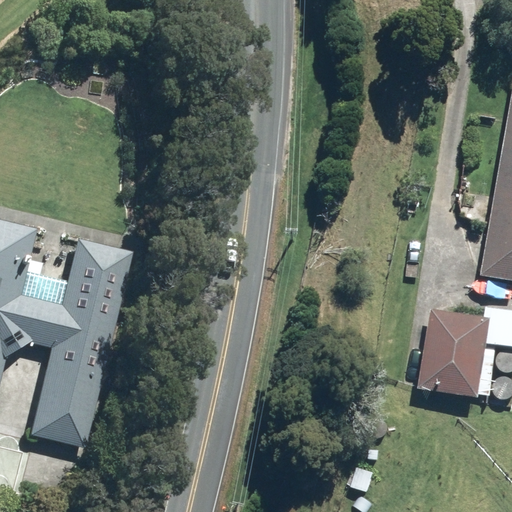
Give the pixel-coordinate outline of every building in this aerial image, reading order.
[(511,115),(484,277),(511,281),(511,115)] [(0,225),(0,387),(8,355),(32,342),(57,349),(36,432),(84,444),(133,255),(82,241),(64,311),(17,299),(34,234),(0,225)] [(487,319),(433,312),(423,392),(482,399),(489,346),(511,348),(511,312),(488,309),(487,319)] [(511,354),(498,353),(494,400),(511,401),(511,354)] [(375,473),(353,468),(347,489),(370,495),(375,473)]
